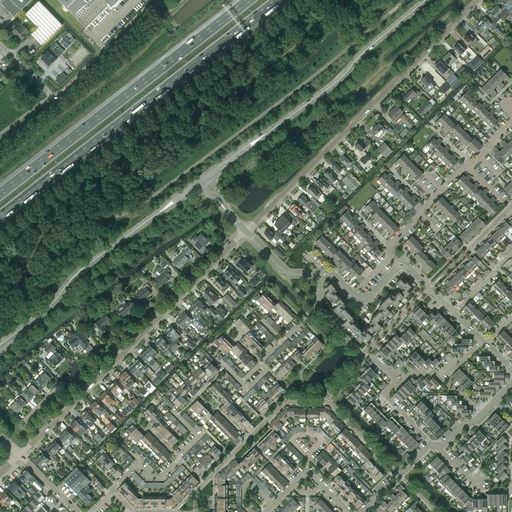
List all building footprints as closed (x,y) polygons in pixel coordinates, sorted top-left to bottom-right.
[(3,0),(0,3),(14,17),(31,0),(3,0)] [(58,0),(77,18),(86,28),(109,5),(112,7),(113,6),(115,7),(121,0),(58,0)] [(510,14),(511,12),(511,4),(507,0),(501,0),(501,1),(499,0),(497,2),(508,12),(510,14)] [(25,15),(38,28),(31,35),(41,45),(62,25),(39,1),(25,15)] [(504,20),(510,14),(508,12),(497,2),(495,4),(496,5),(493,9),(502,18),(504,20)] [(502,18),(493,9),(489,12),(488,11),(486,14),(496,24),(502,18)] [(482,19),(479,22),(485,28),(488,25),(488,24),(490,23),(485,18),(483,19),(482,19)] [(487,30),(485,28),(479,22),(476,25),(477,26),(475,28),(482,35),(487,30)] [(18,26),(12,32),(21,40),(27,35),(26,34),(29,31),(23,26),(20,29),(18,26)] [(504,33),(498,27),(495,30),(501,36),(504,33)] [(469,44),(475,38),(469,33),(463,38),(469,44)] [(498,43),(493,38),(487,43),(492,49),(498,43)] [(42,56),(40,58),(42,60),(49,67),(59,56),(58,55),(60,53),(61,54),(63,52),(64,51),(55,42),(50,48),(42,57),(42,56)] [(453,48),(460,55),(465,50),(458,43),(457,44),(456,44),(454,46),(454,47),(453,48)] [(479,54),(484,58),(493,50),(488,45),(479,54)] [(455,59),(448,52),(442,59),(449,65),(455,59)] [(470,62),(475,68),(482,61),(477,56),(470,62)] [(434,66),(443,75),(448,69),(440,61),(434,66)] [(456,72),(460,77),(466,71),(462,66),(456,72)] [(508,80),(510,79),(501,69),(497,73),(503,80),(505,77),(508,80)] [(501,82),(503,80),(497,73),(493,77),(502,86),(504,85),(501,82)] [(446,81),(452,87),(459,80),(453,74),(446,81)] [(436,86),(432,82),(426,75),(421,80),(427,87),(423,90),(427,94),(436,86)] [(500,88),(502,86),(493,77),(489,81),(495,87),(497,85),(500,88)] [(493,89),(495,87),(489,81),(485,85),(494,94),(496,92),(493,89)] [(439,89),(444,94),(451,87),(446,82),(439,89)] [(485,85),(481,89),(487,95),(490,93),(493,96),(494,94),(485,85)] [(415,92),(412,89),(403,98),(406,102),(413,95),(415,97),(419,93),(417,90),(415,92)] [(463,102),(469,96),(467,94),(470,91),(468,89),(459,99),(463,102)] [(467,107),(476,97),(475,96),(472,99),(469,96),(463,102),(467,107)] [(477,104),(475,102),(478,99),(476,97),(467,107),(471,111),(472,109),(477,104)] [(421,116),(427,110),(432,106),(428,101),(417,112),(421,116)] [(472,109),(476,113),(485,104),(484,102),(481,105),(478,103),(477,104),(472,109)] [(480,117),(486,110),(484,108),(487,105),(485,104),(476,113),(480,117)] [(388,115),(395,122),(397,122),(400,118),(410,128),(414,124),(404,114),(403,115),(401,113),(402,112),(397,106),(388,115)] [(483,121),(493,111),(491,110),(488,113),(486,110),(480,117),(483,121)] [(493,111),(483,121),(487,124),(493,118),(491,116),(494,113),(493,111)] [(439,122),(441,124),(448,118),(444,114),(434,123),(436,125),(439,122)] [(493,118),(487,124),(491,128),(501,119),(499,117),(496,120),(493,118)] [(441,130),(442,131),(452,122),(448,118),(441,124),(444,127),(441,130)] [(450,131),(455,126),(452,122),(442,131),(444,133),(447,130),(449,132),(451,131),(450,131)] [(385,130),(382,127),(379,123),(376,126),(375,125),(372,129),(372,130),(373,130),(371,131),(371,133),(374,136),(376,134),(381,129),(383,132),(385,130)] [(452,138),(461,129),(457,124),(455,126),(450,131),(451,131),(453,133),(450,136),(452,138)] [(456,136),(458,138),(464,132),(461,129),(452,138),(453,139),(456,136)] [(457,144),(459,145),(468,136),(464,132),(458,138),(460,141),(457,144)] [(467,145),(472,140),(468,136),(459,145),(461,147),(464,144),(466,146),(467,145)] [(433,139),(429,143),(427,145),(431,149),(440,140),(438,138),(435,141),(433,139)] [(468,152),(477,143),(473,138),(472,140),(467,145),(469,147),(466,150),(468,152)] [(357,143),(355,146),(357,148),(356,149),(361,153),(367,147),(360,140),(360,141),(359,141),(357,142),(357,143)] [(442,141),(440,140),(431,149),(435,153),(441,147),(439,144),(442,141)] [(511,152),(511,151),(511,144),(509,142),(507,144),(504,141),(503,143),(511,152)] [(392,151),(384,143),(377,150),(385,158),(392,151)] [(475,153),(481,146),(477,143),(468,152),(470,153),(473,150),(475,153)] [(504,147),(502,150),(508,156),(511,152),(503,143),(501,144),(504,147)] [(443,149),(441,147),(435,153),(438,157),(448,147),(446,146),(443,149)] [(438,157),(442,161),(449,154),(446,152),(449,149),(448,147),(438,157)] [(504,160),(508,156),(502,150),(499,152),(497,149),(495,150),(504,160)] [(500,164),(504,160),(495,150),(493,152),(496,155),(494,157),(500,164)] [(367,167),(371,164),(368,161),(370,159),(366,154),(360,160),(367,167)] [(442,161),(446,164),(455,155),(454,154),(451,156),(449,154),(442,161)] [(353,164),(352,163),(351,163),(343,155),(339,160),(347,168),(349,165),(351,167),(352,166),(359,173),(362,170),(355,163),(353,164)] [(398,163),(401,165),(407,159),(403,155),(394,164),(395,166),(398,163)] [(457,157),(455,155),(446,164),(450,168),(456,162),(454,160),(457,157)] [(400,170),(401,172),(411,162),(407,159),(401,165),(403,167),(400,170)] [(406,170),(408,173),(415,166),(411,162),(401,172),(403,173),(406,170)] [(343,170),(336,163),(331,167),(338,174),(343,170)] [(407,178),(409,179),(418,170),(415,166),(408,173),(410,175),(407,178)] [(414,178),(416,180),(422,174),(418,170),(409,179),(411,181),(414,178)] [(324,174),(324,175),(332,183),(336,179),(328,171),(326,172),(325,172),(324,173),(324,174)] [(378,180),(382,184),(391,175),(389,173),(386,176),(384,174),(378,180)] [(348,174),(341,181),(351,190),(355,186),(356,188),(359,185),(348,174)] [(393,176),(391,175),(382,184),(385,188),(392,181),(390,179),(393,176)] [(463,175),(456,182),(460,185),(469,176),(468,175),(465,178),(463,175)] [(464,190),(471,183),(468,181),(471,178),(469,176),(460,185),(464,190)] [(332,187),(328,182),(326,184),(320,178),(318,180),(317,180),(315,182),(315,183),(321,189),(324,186),(328,191),(332,187)] [(338,184),(347,193),(351,190),(341,181),(338,184)] [(385,188),(389,191),(399,182),(397,181),(394,184),(392,181),(385,188)] [(389,191),(393,195),(401,188),(399,189),(397,187),(400,184),(399,182),(389,191)] [(468,193),(477,184),(476,182),(473,185),(471,183),(464,190),(468,193)] [(478,191),(476,189),(479,186),(477,184),(468,193),(472,197),(473,196),(478,191)] [(511,190),(507,185),(503,189),(510,196),(511,193),(511,190)] [(322,194),(317,189),(316,191),(311,186),(309,188),(308,188),(307,189),(307,190),(307,191),(313,197),(316,194),(317,195),(319,197),(322,194)] [(408,189),(406,187),(403,190),(401,188),(393,195),(395,194),(398,198),(408,189)] [(398,198),(402,202),(408,195),(406,193),(409,190),(408,189),(398,198)] [(473,196),(477,200),(486,190),(485,189),(482,192),(479,189),(478,191),(473,196)] [(477,200),(481,204),(487,197),(485,195),(488,192),(486,190),(477,200)] [(318,208),(316,206),(311,201),(309,202),(302,195),(300,197),(299,197),(297,199),(298,199),(297,200),(303,206),(306,203),(309,206),(308,207),(313,213),(318,208)] [(402,202),(406,205),(415,196),(414,195),(411,198),(408,195),(402,202)] [(336,201),(331,196),(328,199),(334,204),(336,201)] [(417,198),(415,196),(406,205),(410,210),(416,203),(414,201),(417,198)] [(487,197),(481,204),(485,207),(494,198),(492,196),(489,199),(487,197)] [(441,197),(434,203),(437,206),(434,209),(435,210),(445,201),(441,197)] [(310,200),(311,201),(316,206),(318,203),(312,198),(310,200)] [(494,198),(485,207),(489,211),(495,205),(493,203),(496,200),(494,198)] [(371,201),(365,207),(365,208),(367,210),(364,213),(366,215),(375,205),(371,201)] [(440,209),(442,211),(448,205),(445,201),(435,210),(437,212),(440,209)] [(302,212),(300,210),(294,203),(292,205),(291,205),(290,207),(289,208),(298,217),(298,216),(302,212)] [(495,205),(489,211),(492,215),(502,206),(500,204),(497,207),(495,205)] [(370,213),(373,216),(379,209),(375,205),(366,215),(367,216),(370,213)] [(441,216),(443,218),(452,209),(448,205),(442,211),(444,213),(441,216)] [(344,222),(350,215),(348,213),(351,210),(349,208),(340,218),(344,222)] [(372,221),(373,222),(383,213),(379,209),(373,216),(375,218),(372,221)] [(448,217),(450,219),(456,212),(452,209),(443,218),(445,220),(448,217)] [(460,216),(456,212),(450,219),(452,221),(449,224),(451,226),(460,216)] [(387,217),(383,213),(373,222),(375,224),(378,221),(380,223),(387,217)] [(293,219),(290,222),(283,215),(282,217),(281,216),(279,218),(279,219),(279,220),(283,225),(287,228),(291,223),(294,226),(297,223),(293,219)] [(348,226),(357,216),(355,215),(352,218),(350,215),(344,222),(348,226)] [(304,227),(306,225),(297,216),(295,218),(304,227)] [(358,223),(355,221),(358,218),(357,216),(348,226),(351,229),(356,224),(357,225),(358,223)] [(379,228),(381,230),(390,221),(387,217),(380,223),(382,225),(379,228)] [(485,227),(486,225),(478,217),(474,221),(480,228),(483,225),(485,227)] [(285,235),(282,232),(287,228),(283,225),(279,220),(274,224),(276,227),(278,229),(279,229),(275,233),(281,239),(285,235)] [(508,232),(511,228),(508,224),(504,220),(502,222),(504,223),(502,226),(508,232)] [(386,229),(388,231),(394,224),(390,221),(381,230),(383,232),(386,229)] [(478,230),(480,228),(474,221),(470,225),(478,233),(479,232),(478,230)] [(350,231),(354,235),(363,226),(362,224),(359,227),(357,225),(356,224),(351,229),(350,231)] [(387,236),(389,238),(398,228),(394,224),(388,231),(390,233),(387,236)] [(477,234),(478,233),(470,225),(466,229),(473,235),(475,233),(477,234)] [(358,239),(364,232),(362,230),(365,227),(363,226),(354,235),(358,239)] [(504,236),(508,232),(502,226),(499,228),(498,226),(496,228),(504,236)] [(501,240),(504,236),(496,228),(495,229),(497,231),(494,233),(501,240)] [(280,239),(274,233),(273,234),(268,229),(266,231),(265,231),(264,232),(264,233),(264,234),(271,241),(274,238),(277,241),(280,239)] [(466,229),(463,233),(470,241),(472,239),(470,238),(473,235),(466,229)] [(362,242),(371,233),(369,231),(366,234),(364,232),(358,239),(362,242)] [(372,240),(370,238),(373,235),(371,233),(362,242),(365,246),(370,241),(371,241),(372,240)] [(469,242),(470,241),(463,233),(459,237),(465,243),(468,240),(469,242)] [(497,243),(501,240),(494,233),(492,236),(490,234),(489,235),(497,243)] [(203,245),(204,246),(209,241),(206,238),(205,239),(201,234),(197,237),(195,236),(189,242),(195,247),(197,244),(200,248),(203,245)] [(493,247),(497,243),(489,235),(487,237),(489,239),(487,241),(493,247)] [(315,247),(316,249),(325,240),(321,236),(315,242),(317,245),(315,247)] [(411,236),(403,244),(405,245),(406,244),(409,246),(415,240),(411,236)] [(455,237),(451,241),(459,249),(460,247),(459,246),(462,243),(455,237)] [(323,250),(329,243),(325,240),(316,249),(318,251),(321,248),(323,250)] [(364,247),(368,251),(377,242),(376,240),(373,243),(371,241),(370,241),(365,246),(364,247)] [(411,252),(419,244),(415,240),(409,246),(411,249),(410,251),(411,252)] [(458,250),(459,249),(451,241),(447,245),(454,251),(456,248),(458,250)] [(489,251),(493,247),(487,241),(484,243),(482,242),(481,243),(489,251)] [(372,255),(378,249),(376,247),(379,244),(377,242),(368,251),(372,255)] [(324,257),(333,247),(329,243),(323,250),(325,252),(322,255),(324,257)] [(485,255),(489,251),(481,243),(480,244),(481,246),(479,249),(485,255)] [(419,244),(411,252),(412,253),(414,252),(416,254),(417,254),(420,251),(423,248),(419,244)] [(182,253),(172,263),(178,268),(188,258),(186,257),(192,251),(186,245),(183,248),(184,249),(181,252),(182,253)] [(447,245),(444,248),(451,256),(453,255),(451,253),(454,251),(447,245)] [(273,250),(281,258),(286,254),(278,246),(273,250)] [(337,252),(337,251),(333,247),(324,257),(325,258),(328,255),(331,258),(332,256),(332,257),(337,252)] [(376,259),(385,250),(383,248),(380,251),(378,249),(372,255),(376,259)] [(449,256),(450,258),(451,256),(444,248),(440,252),(446,259),(449,256)] [(485,255),(479,249),(477,251),(475,249),(473,251),(481,259),(485,255)] [(333,263),(342,254),(338,250),(337,251),(337,252),(332,257),(334,259),(331,262),(333,263)] [(416,262),(424,254),(420,251),(417,254),(416,254),(414,257),(416,259),(415,261),(416,262)] [(340,264),(346,258),(342,254),(333,263),(335,265),(338,262),(340,264)] [(421,264),(428,258),(424,254),(416,262),(417,263),(419,262),(421,264)] [(469,258),(477,266),(481,262),(475,256),(472,259),(470,257),(469,258)] [(241,260),(240,258),(234,263),(236,265),(244,274),(252,266),(245,259),(243,262),(241,260)] [(346,258),(340,264),(342,266),(339,269),(340,271),(350,262),(346,258)] [(428,258),(421,264),(424,267),(422,269),(424,270),(432,262),(428,258)] [(473,270),(477,266),(469,258),(467,260),(469,261),(467,264),(473,270)] [(161,263),(160,264),(160,265),(161,266),(157,271),(161,275),(155,280),(160,286),(170,276),(169,274),(171,271),(167,267),(169,264),(164,259),(161,263)] [(350,262),(340,271),(342,273),(345,270),(347,272),(349,271),(349,270),(354,265),(353,265),(354,265),(353,264),(353,265),(350,262)] [(429,272),(436,266),(432,262),(424,270),(425,271),(427,270),(429,272)] [(360,268),(360,267),(356,263),(354,265),(353,265),(354,265),(349,270),(349,271),(351,273),(348,276),(349,277),(351,279),(354,276),(356,278),(357,278),(358,277),(360,274),(362,272),(363,272),(359,269),(360,268)] [(469,274),(473,270),(467,264),(464,266),(463,264),(461,266),(469,274)] [(465,278),(469,274),(461,266),(460,267),(462,269),(459,271),(465,278)] [(235,278),(238,281),(240,278),(230,268),(229,269),(227,269),(226,270),(226,272),(224,273),(232,281),(235,278)] [(462,282),(465,278),(459,271),(457,274),(455,272),(453,273),(462,282)] [(458,285),(462,282),(453,273),(452,275),(454,277),(451,279),(458,285)] [(256,275),(248,283),(253,288),(260,280),(256,275)] [(367,331),(363,336),(361,333),(362,332),(353,322),(351,324),(349,322),(353,317),(344,308),(343,309),(340,306),(345,302),(335,293),(333,295),(331,292),(336,288),(331,283),(324,289),(327,292),(324,295),(336,307),(333,309),(345,321),(342,324),(360,343),(363,340),(366,343),(382,327),(379,324),(390,312),(388,309),(393,304),(396,307),(411,292),(409,289),(411,286),(402,277),(396,283),(400,288),(402,286),(405,289),(400,293),(399,291),(394,296),(395,298),(393,300),(389,296),(379,305),(384,310),(381,312),(380,310),(370,320),(375,324),(372,327),(371,325),(366,330),(367,331)] [(230,286),(227,282),(225,284),(219,278),(217,281),(216,281),(215,282),(215,283),(214,283),(222,291),(222,292),(224,292),(230,286)] [(454,289),(458,285),(451,279),(449,281),(447,280),(444,282),(446,284),(443,287),(450,294),(454,290),(454,289)] [(496,290),(504,282),(503,280),(501,282),(499,280),(492,286),(496,290)] [(496,290),(500,294),(506,287),(504,285),(506,283),(504,282),(496,290)] [(151,294),(148,291),(151,288),(147,283),(143,286),(144,288),(136,295),(141,302),(151,294)] [(237,291),(243,297),(247,293),(241,287),(237,291)] [(509,290),(506,287),(500,294),(504,298),(511,289),(511,288),(509,290)] [(217,299),(218,298),(209,289),(203,294),(208,299),(206,301),(211,305),(213,303),(214,305),(219,300),(217,299)] [(234,303),(225,292),(221,296),(230,306),(234,303)] [(257,300),(261,304),(268,297),(264,293),(261,296),(258,294),(254,298),(257,300)] [(116,311),(121,318),(131,310),(123,301),(126,299),(122,294),(117,298),(123,305),(116,311)] [(261,304),(264,308),(272,301),(268,297),(261,304)] [(193,303),(195,304),(202,311),(206,307),(198,299),(197,301),(196,300),(193,303)] [(268,312),(273,308),(276,305),(275,305),(272,301),(264,308),(268,312)] [(283,305),(282,303),(280,301),(275,305),(276,305),(273,308),(276,312),(283,305)] [(465,314),(473,306),(469,302),(463,308),(466,311),(464,312),(465,314)] [(200,315),(203,312),(202,311),(195,304),(193,303),(191,306),(190,308),(195,313),(192,316),(194,318),(202,325),(205,322),(200,315)] [(420,308),(418,306),(410,313),(414,317),(425,306),(423,304),(420,308)] [(288,308),(285,306),(283,305),(276,312),(280,316),(288,308)] [(207,310),(214,317),(218,313),(211,306),(207,310)] [(216,311),(223,318),(227,313),(220,306),(216,311)] [(423,311),(426,307),(425,306),(414,317),(417,320),(425,313),(423,311)] [(468,313),(471,316),(477,310),(473,306),(465,314),(467,315),(468,313)] [(291,313),(289,311),(290,311),(288,308),(280,316),(284,319),(291,313)] [(471,320),(473,322),(481,313),(477,310),(471,316),(473,318),(471,320)] [(424,320),(432,313),(430,311),(427,314),(425,313),(417,320),(421,324),(424,320)] [(438,313),(438,312),(437,311),(433,314),(432,313),(424,320),(427,324),(431,320),(438,313)] [(434,324),(445,313),(444,311),(440,314),(438,313),(431,320),(434,324)] [(192,319),(191,319),(185,313),(182,315),(182,314),(180,316),(186,323),(189,325),(187,327),(189,329),(191,327),(189,325),(191,323),(198,330),(202,326),(202,325),(194,318),(192,320),(192,319)] [(295,316),(293,314),(291,313),(284,319),(288,323),(295,316)] [(434,324),(437,327),(445,319),(443,318),(447,314),(445,313),(434,324)] [(485,317),(481,313),(473,322),(474,323),(476,321),(479,324),(480,322),(485,317)] [(481,326),(482,327),(490,319),(486,315),(485,317),(480,322),(483,324),(481,326)] [(107,329),(104,326),(110,321),(106,316),(100,321),(99,320),(92,326),(99,335),(107,329)] [(186,323),(180,316),(177,319),(178,319),(176,321),(182,328),(186,323)] [(234,323),(238,327),(245,320),(241,316),(234,323)] [(452,319),(450,318),(447,321),(445,319),(437,327),(441,330),(452,319)] [(450,324),(454,321),(452,319),(441,330),(444,334),(452,326),(450,324)] [(490,319),(482,327),(484,329),(486,327),(488,330),(494,323),(490,319)] [(249,324),(245,320),(238,327),(241,331),(249,324)] [(241,331),(245,335),(248,332),(250,330),(253,328),(249,324),(241,331)] [(181,335),(177,330),(176,331),(171,325),(168,328),(177,338),(180,336),(181,335)] [(444,334),(448,337),(459,326),(457,325),(454,328),(452,326),(444,334)] [(407,330),(404,326),(402,328),(413,339),(417,335),(409,328),(407,330)] [(179,340),(177,338),(168,328),(164,332),(173,341),(171,343),(176,347),(178,345),(177,343),(179,341),(179,340)] [(410,342),(413,339),(402,328),(401,329),(404,333),(402,335),(410,342)] [(55,334),(58,338),(64,333),(61,330),(55,334)] [(245,343),(252,336),(254,334),(250,330),(248,332),(245,335),(241,339),(243,342),(244,341),(245,343)] [(401,336),(397,333),(394,330),(392,331),(403,342),(406,346),(410,342),(402,335),(401,336)] [(499,343),(507,334),(503,330),(497,337),(499,339),(497,341),(499,343)] [(73,335),(75,337),(68,342),(73,349),(76,346),(79,350),(82,347),(83,348),(88,344),(78,331),(73,335)] [(392,331),(391,333),(394,336),(392,338),(400,346),(403,342),(392,331)] [(511,338),(507,334),(499,343),(500,344),(502,342),(504,345),(511,338)] [(216,348),(218,346),(218,347),(226,339),(222,335),(215,342),(214,342),(212,344),(216,348)] [(256,340),(257,338),(254,335),(252,336),(245,343),(247,344),(246,345),(249,347),(256,340)] [(166,345),(165,343),(166,342),(160,336),(157,339),(168,350),(170,352),(173,349),(173,350),(176,347),(171,343),(169,345),(169,344),(167,344),(166,345)] [(320,349),(324,345),(315,336),(311,340),(312,342),(320,349)] [(387,336),(385,338),(396,349),(400,346),(392,338),(390,340),(387,336)] [(393,353),(396,349),(385,338),(384,340),(387,343),(385,345),(393,353)] [(170,352),(168,350),(157,339),(154,342),(159,347),(158,348),(163,354),(166,356),(170,352)] [(193,348),(195,346),(189,339),(186,342),(193,348)] [(218,347),(222,350),(229,343),(226,339),(218,347)] [(252,349),(253,350),(260,344),(256,340),(249,347),(251,349),(252,349)] [(316,353),(320,349),(312,342),(309,346),(316,353)] [(57,351),(55,350),(56,349),(51,343),(44,350),(49,354),(51,352),(52,353),(53,354),(48,360),(55,367),(63,358),(57,351)] [(233,347),(229,343),(222,350),(226,354),(230,350),(233,347)] [(241,347),(240,346),(240,345),(237,343),(233,347),(230,350),(234,354),(241,347)] [(384,347),(380,343),(379,345),(390,356),(393,353),(385,345),(384,347)] [(254,352),(257,355),(264,348),(260,344),(253,350),(255,352),(254,352)] [(386,359),(390,356),(379,345),(377,346),(380,350),(378,352),(386,359)] [(150,346),(145,351),(150,356),(155,350),(150,346)] [(312,357),(316,353),(309,346),(305,349),(312,357)] [(245,351),(243,348),(243,349),(241,347),(234,354),(238,358),(245,351)] [(297,349),(293,353),(300,360),(304,356),(301,353),(297,349)] [(305,349),(301,353),(304,356),(308,361),(312,357),(305,349)] [(150,356),(145,351),(140,356),(145,361),(146,359),(149,362),(152,358),(150,356)] [(249,355),(247,353),(248,353),(245,351),(238,358),(242,362),(249,355)] [(411,362),(419,355),(415,351),(405,362),(406,363),(410,360),(411,362)] [(293,353),(289,357),(296,364),(300,360),(293,353)] [(253,358),(250,356),(249,355),(242,362),(246,365),(253,358)] [(413,364),(410,367),(411,369),(422,358),(419,355),(411,362),(413,364)] [(292,368),(296,364),(289,357),(285,361),(292,368)] [(255,361),(253,358),(246,365),(250,369),(256,362),(255,361)] [(418,369),(425,362),(425,361),(422,358),(411,369),(413,370),(416,367),(418,369)] [(432,362),(432,361),(429,358),(425,361),(425,362),(418,369),(420,370),(423,367),(425,369),(432,362)] [(432,369),(439,362),(436,358),(432,361),(432,362),(425,369),(427,370),(430,367),(432,369)] [(135,360),(132,363),(139,370),(143,366),(142,365),(142,364),(138,360),(136,361),(135,360)] [(288,372),(292,368),(285,361),(281,364),(288,372)] [(216,373),(218,371),(210,362),(206,366),(208,367),(207,367),(214,374),(216,373)] [(139,370),(132,363),(129,367),(130,367),(128,369),(133,374),(134,373),(134,374),(139,370)] [(171,363),(165,370),(167,373),(174,366),(171,363)] [(281,364),(277,368),(285,375),(288,372),(281,364)] [(377,374),(369,367),(367,369),(364,365),(362,367),(373,378),(377,374)] [(202,378),(206,374),(203,371),(204,371),(199,367),(195,371),(202,378)] [(213,376),(214,374),(207,367),(204,371),(203,371),(206,374),(209,377),(211,379),(213,376)] [(373,378),(362,367),(361,368),(364,372),(362,374),(370,381),(373,378)] [(285,375),(277,368),(273,372),(281,379),(285,375)] [(52,380),(54,377),(46,369),(40,375),(47,383),(51,379),(52,380)] [(166,374),(161,369),(156,374),(161,379),(166,374)] [(462,372),(459,369),(452,376),(454,378),(450,381),(452,383),(462,372)] [(122,374),(133,385),(135,382),(133,380),(133,381),(130,378),(131,377),(125,371),(122,374)] [(199,382),(202,378),(195,371),(191,375),(199,382)] [(362,374),(361,375),(357,372),(356,374),(368,386),(371,383),(370,381),(362,374)] [(452,383),(453,384),(457,381),(459,383),(466,375),(462,372),(452,383)] [(128,390),(133,385),(122,374),(118,377),(121,379),(119,381),(128,390)] [(361,382),(359,384),(366,391),(370,388),(368,386),(356,374),(354,375),(361,382)] [(43,387),(47,383),(40,375),(34,382),(42,390),(44,387),(43,387)] [(195,386),(199,382),(191,375),(188,379),(195,386)] [(460,385),(457,388),(459,390),(469,379),(466,375),(459,383),(460,385)] [(422,388),(426,385),(419,377),(417,379),(413,376),(412,377),(419,385),(422,388)] [(429,388),(433,385),(425,377),(424,379),(420,376),(419,377),(426,385),(429,388)] [(427,376),(425,377),(433,385),(436,388),(439,385),(432,377),(430,379),(427,376)] [(416,388),(419,385),(412,377),(408,381),(416,388)] [(188,379),(184,382),(191,390),(195,386),(188,379)] [(465,390),(467,389),(473,382),(469,379),(459,390),(460,391),(464,388),(465,390)] [(412,391),(416,388),(408,381),(408,380),(404,384),(412,391)] [(156,388),(155,388),(149,381),(147,383),(144,386),(149,391),(150,392),(151,393),(156,388)] [(209,388),(213,392),(220,385),(216,381),(209,388)] [(39,392),(42,390),(34,382),(27,388),(35,395),(39,391),(39,392)] [(123,390),(114,382),(111,385),(120,393),(123,390)] [(191,390),(184,382),(180,386),(187,393),(188,392),(191,395),(194,392),(191,390)] [(273,386),(280,394),(284,390),(277,382),(273,386)] [(363,394),(366,391),(359,384),(357,386),(354,382),(352,384),(363,394)] [(354,389),(352,391),(359,398),(363,394),(352,384),(351,385),(354,389)] [(409,395),(412,391),(404,384),(401,387),(409,395)] [(120,393),(111,385),(108,388),(117,396),(120,393)] [(213,392),(217,396),(224,389),(220,385),(213,392)] [(176,390),(180,394),(183,397),(186,400),(188,397),(186,395),(187,393),(180,386),(176,390)] [(273,386),(269,390),(277,397),(280,394),(273,386)] [(401,387),(398,390),(405,398),(409,395),(401,387)] [(31,399),(35,395),(27,388),(21,394),(29,402),(32,400),(31,399)] [(217,396),(221,400),(228,393),(224,389),(217,396)] [(345,391),(356,401),(359,398),(352,391),(350,392),(347,389),(345,391)] [(269,390),(266,394),(273,401),(277,397),(269,390)] [(405,398),(398,390),(394,394),(402,402),(405,398)] [(113,405),(116,402),(105,391),(102,394),(113,405)] [(345,397),(352,404),(353,405),(356,401),(345,391),(344,392),(347,396),(345,397)] [(232,397),(228,393),(221,400),(225,404),(228,401),(232,397)] [(29,402),(21,394),(15,400),(22,407),(26,403),(27,404),(29,402)] [(110,405),(111,406),(113,405),(102,394),(99,397),(107,406),(108,405),(109,406),(110,405)] [(186,400),(183,397),(180,394),(176,398),(183,405),(185,403),(185,404),(188,401),(186,400)] [(266,394),(262,398),(269,405),(273,401),(266,394)] [(129,403),(130,403),(134,407),(135,408),(140,402),(135,397),(132,400),(130,399),(128,401),(130,402),(129,403)] [(182,406),(183,405),(176,398),(172,402),(180,409),(182,407),(182,406)] [(262,398),(258,402),(265,409),(269,405),(262,398)] [(18,411),(22,407),(15,400),(9,406),(17,414),(19,412),(18,411)] [(194,411),(201,404),(197,400),(190,407),(194,411)] [(95,401),(92,404),(102,414),(107,419),(111,415),(106,410),(105,411),(95,401)] [(225,411),(232,405),(228,401),(225,404),(220,408),(223,410),(225,411)] [(371,403),(368,406),(364,410),(367,413),(378,403),(377,401),(373,405),(371,403)] [(421,401),(414,408),(416,410),(412,414),(414,415),(424,405),(421,401)] [(261,413),(265,409),(258,402),(254,406),(261,413)] [(134,410),(132,408),(134,407),(130,403),(129,404),(125,408),(129,412),(130,413),(134,410)] [(380,404),(378,403),(367,413),(371,417),(378,410),(376,408),(380,404)] [(102,414),(92,404),(89,407),(95,413),(98,415),(99,414),(100,416),(102,414)] [(205,408),(201,404),(194,411),(198,415),(205,408)] [(148,416),(156,409),(152,405),(144,412),(148,416)] [(228,416),(235,408),(232,405),(225,411),(226,413),(228,416)] [(419,413),(421,415),(428,408),(424,405),(414,415),(415,417),(419,413)] [(286,420),(289,416),(285,406),(283,409),(285,410),(284,411),(283,411),(280,414),(286,420)] [(288,409),(288,408),(288,406),(285,406),(289,416),(294,416),(294,408),(290,408),(290,409),(288,409)] [(318,417),(319,417),(323,417),(328,407),(325,407),(325,409),(323,409),(323,408),(319,408),(318,417)] [(328,410),(329,409),(330,409),(328,407),(323,417),(327,420),(333,414),(329,411),(328,410)] [(209,412),(205,408),(198,415),(202,419),(209,412)] [(233,419),(239,412),(235,408),(228,416),(230,418),(231,417),(233,419)] [(385,410),(383,408),(380,411),(378,410),(371,417),(374,420),(385,410)] [(431,411),(428,408),(421,415),(422,417),(416,424),(417,425),(428,415),(431,411)] [(159,413),(156,409),(148,416),(152,420),(159,413)] [(94,419),(91,416),(92,416),(85,410),(82,413),(93,424),(95,421),(95,420),(94,419)] [(374,420),(378,424),(385,416),(383,415),(386,411),(385,410),(374,420)] [(119,421),(123,418),(124,417),(119,411),(114,416),(119,421)] [(220,416),(219,414),(217,411),(213,416),(210,419),(214,422),(220,416)] [(378,424),(381,427),(384,424),(395,413),(393,411),(387,418),(385,416),(378,424)] [(206,423),(210,419),(213,416),(209,412),(202,419),(206,423)] [(236,423),(243,416),(239,412),(233,419),(234,420),(233,421),(236,423)] [(93,424),(82,413),(79,416),(85,422),(85,423),(87,425),(88,425),(90,427),(91,427),(93,424)] [(159,421),(163,417),(159,413),(152,420),(156,424),(159,421)] [(393,418),(397,415),(395,413),(384,424),(388,427),(395,420),(393,418)] [(499,416),(495,413),(487,420),(491,424),(499,416)] [(287,421),(286,420),(280,414),(278,416),(278,417),(277,418),(283,425),(287,421)] [(336,418),(335,417),(333,414),(327,420),(325,421),(329,425),(336,418)] [(424,425),(431,418),(428,415),(417,425),(419,427),(422,423),(424,425)] [(225,419),(222,417),(220,416),(214,422),(217,426),(225,419)] [(240,426),(247,420),(243,416),(236,423),(238,426),(239,425),(240,426)] [(494,427),(502,420),(499,416),(491,424),(494,427)] [(272,422),(279,429),(283,425),(277,418),(275,420),(275,419),(272,422)] [(340,422),(338,420),(336,418),(329,425),(333,429),(340,422)] [(402,420),(400,418),(397,422),(395,420),(388,427),(391,430),(402,420)] [(426,427),(422,431),(424,432),(435,422),(431,418),(424,425),(426,427)] [(228,423),(227,422),(227,421),(225,419),(217,426),(221,430),(228,423)] [(73,423),(83,433),(86,430),(76,420),(73,423)] [(249,433),(255,428),(247,420),(240,426),(242,428),(241,429),(246,433),(249,433)] [(400,425),(403,421),(402,420),(391,430),(395,434),(402,427),(400,425)] [(498,431),(505,423),(502,420),(494,427),(498,431)] [(163,425),(159,421),(156,424),(152,428),(154,431),(155,430),(156,431),(163,425)] [(107,426),(112,431),(115,427),(111,422),(107,426)] [(276,433),(279,429),(272,422),(270,424),(271,424),(269,426),(272,430),(273,430),(276,433)] [(344,426),(342,425),(343,424),(340,422),(333,429),(337,433),(344,426)] [(425,434),(429,430),(431,432),(438,425),(435,422),(424,432),(425,434)] [(80,436),(83,433),(73,423),(70,426),(76,432),(80,436)] [(232,427),(230,424),(229,425),(228,423),(221,430),(225,434),(232,427)] [(501,434),(506,430),(509,426),(505,423),(498,431),(501,434)] [(129,435),(136,428),(132,424),(125,431),(129,435)] [(157,433),(159,436),(167,429),(163,425),(156,431),(158,433),(157,433)] [(432,434),(429,437),(431,439),(441,428),(438,425),(431,432),(432,434)] [(236,431),(234,429),(235,429),(232,427),(225,434),(229,438),(236,431)] [(395,434),(398,437),(405,430),(402,427),(395,434)] [(140,432),(136,428),(129,435),(133,439),(140,432)] [(349,432),(347,430),(345,428),(338,435),(342,439),(349,432)] [(412,430),(410,428),(407,432),(405,430),(398,437),(401,441),(412,430)] [(438,439),(445,432),(441,428),(431,439),(432,440),(436,437),(438,439)] [(486,437),(485,436),(478,430),(476,432),(473,428),(471,430),(482,441),(486,437)] [(70,441),(71,442),(75,438),(66,429),(62,433),(70,441)] [(162,438),(164,439),(170,433),(167,429),(159,436),(162,438)] [(273,430),(272,430),(269,434),(276,441),(280,437),(276,433),(273,430)] [(410,435),(414,432),(412,430),(401,441),(405,444),(412,437),(410,435)] [(471,430),(470,432),(473,435),(471,437),(479,444),(482,441),(471,430)] [(97,434),(102,439),(105,436),(100,431),(97,434)] [(233,442),(240,435),(236,431),(229,438),(233,442)] [(144,436),(140,432),(133,439),(137,443),(141,439),(144,436)] [(152,436),(150,434),(151,434),(148,432),(144,436),(141,439),(145,443),(152,436)] [(353,436),(351,435),(352,434),(349,432),(342,439),(346,443),(353,436)] [(70,441),(62,433),(58,437),(64,443),(67,440),(69,441),(70,441)] [(167,444),(174,436),(170,433),(164,439),(165,441),(167,444)] [(269,434),(265,438),(272,445),(276,441),(269,434)] [(240,435),(233,442),(237,446),(242,440),(242,437),(240,435)] [(419,437),(417,435),(414,439),(412,437),(405,444),(408,447),(419,437)] [(470,439),(466,435),(465,437),(475,447),(479,444),(471,437),(470,439)] [(100,441),(95,436),(92,439),(97,444),(100,441)] [(156,439),(154,437),(153,437),(152,436),(145,443),(149,447),(156,439)] [(172,447),(178,440),(174,436),(167,444),(169,446),(170,445),(172,447)] [(357,440),(355,437),(354,438),(353,436),(346,443),(350,447),(357,440)] [(496,439),(494,442),(498,447),(506,440),(502,436),(498,441),(496,439)] [(417,442),(420,438),(419,437),(408,447),(412,451),(419,444),(417,442)] [(465,437),(463,438),(466,442),(465,444),(472,451),(475,447),(465,437)] [(268,449),(272,445),(265,438),(261,441),(268,449)] [(159,444),(158,442),(156,439),(149,447),(152,450),(159,444)] [(360,444),(359,442),(357,440),(350,447),(353,451),(360,444)] [(507,441),(506,440),(498,447),(495,450),(498,453),(506,446),(504,444),(507,441)] [(60,446),(56,441),(54,443),(53,442),(50,445),(57,452),(58,453),(61,450),(60,448),(61,448),(60,447),(60,446)] [(268,449),(261,441),(257,445),(264,453),(268,449)] [(468,454),(472,451),(465,444),(463,445),(459,442),(458,443),(468,454)] [(80,447),(86,453),(90,449),(84,443),(80,447)] [(461,454),(468,461),(472,457),(468,454),(458,443),(456,445),(463,452),(461,454)] [(163,447),(161,445),(159,444),(152,450),(156,454),(163,447)] [(365,447),(362,445),(360,444),(353,451),(357,455),(365,447)] [(55,455),(57,452),(50,445),(47,448),(48,449),(46,450),(51,455),(49,457),(56,464),(60,460),(54,455),(54,454),(55,455)] [(210,449),(218,456),(222,452),(214,445),(210,449)] [(507,448),(506,446),(498,453),(495,457),(498,460),(506,453),(504,451),(507,448)] [(167,451),(165,450),(166,449),(163,447),(156,454),(160,458),(167,451)] [(368,452),(367,450),(365,447),(357,455),(361,458),(368,452)] [(97,459),(101,463),(108,456),(105,453),(106,452),(102,448),(98,452),(101,455),(97,459)] [(250,452),(257,459),(261,455),(254,448),(250,452)] [(210,449),(207,453),(214,460),(218,456),(210,449)] [(64,453),(70,459),(73,456),(67,450),(64,453)] [(171,455),(169,452),(168,453),(167,451),(160,458),(164,462),(171,455)] [(319,462),(327,455),(323,451),(315,458),(319,462)] [(250,452),(246,456),(254,463),(257,459),(250,452)] [(372,455),(370,453),(368,452),(361,458),(365,462),(368,459),(368,460),(372,455)] [(468,461),(461,454),(459,456),(456,452),(454,454),(465,464),(468,461)] [(42,453),(38,457),(46,465),(47,464),(46,463),(47,463),(50,461),(42,453)] [(207,453),(203,456),(210,464),(214,460),(207,453)] [(276,464),(284,457),(280,453),(272,460),(276,464)] [(506,460),(504,458),(507,455),(506,453),(498,460),(495,464),(498,467),(506,460)] [(330,458),(327,455),(319,462),(323,466),(330,458)] [(101,463),(105,467),(112,460),(108,456),(101,463)] [(203,456),(199,460),(206,467),(210,464),(203,456)] [(246,456),(243,460),(250,467),(254,463),(246,456)] [(440,460),(437,456),(429,464),(432,468),(440,460)] [(45,466),(46,465),(38,457),(34,461),(42,468),(45,465),(45,466)] [(287,461),(284,457),(276,464),(280,468),(287,461)] [(334,462),(330,458),(323,466),(327,469),(334,462)] [(372,463),(368,460),(368,459),(365,462),(361,466),(365,470),(372,463)] [(105,467),(108,471),(116,464),(112,460),(105,467)] [(199,460),(195,464),(202,471),(206,467),(199,460)] [(239,464),(239,463),(235,460),(233,461),(230,463),(238,470),(242,467),(239,464)] [(243,460),(239,463),(239,464),(242,467),(246,471),(250,467),(243,460)] [(336,460),(327,469),(331,473),(338,466),(340,464),(336,460)] [(432,468),(436,471),(444,463),(440,460),(432,468)] [(495,470),(498,474),(506,467),(504,465),(507,461),(506,460),(498,467),(495,470)] [(291,465),(287,461),(280,468),(284,472),(291,465)] [(234,474),(238,470),(230,463),(228,465),(229,466),(227,468),(234,474)] [(376,467),(372,463),(365,470),(368,474),(376,467)] [(439,474),(446,467),(447,467),(444,463),(436,471),(439,474)] [(108,471),(112,475),(119,468),(116,464),(108,471)] [(202,471),(195,464),(191,468),(198,475),(202,471)] [(266,475),(273,468),(269,464),(262,471),(266,475)] [(291,465),(284,472),(288,476),(295,469),(291,465)] [(338,474),(342,470),(338,466),(331,473),(335,477),(338,474)] [(76,467),(63,480),(78,494),(84,488),(87,485),(91,482),(76,467)] [(368,474),(372,478),(379,471),(376,467),(368,474)] [(446,467),(439,474),(442,478),(450,470),(446,467)] [(504,472),(507,469),(507,468),(506,467),(498,474),(495,477),(499,481),(506,473),(504,472)] [(116,479),(123,472),(119,468),(112,475),(116,479)] [(228,477),(230,478),(234,474),(227,468),(226,469),(225,468),(223,471),(229,477),(228,477)] [(266,475),(269,479),(277,471),(273,468),(266,475)] [(36,479),(26,469),(22,473),(32,483),(36,479)] [(61,469),(57,473),(61,478),(66,474),(61,469)] [(448,475),(451,472),(450,470),(442,478),(439,481),(442,485),(450,477),(448,475)] [(225,480),(228,477),(229,477),(223,471),(220,474),(220,475),(219,476),(217,474),(215,476),(225,480)] [(269,479),(273,482),(280,475),(277,471),(269,479)] [(379,471),(372,478),(376,482),(383,475),(379,471)] [(34,484),(32,483),(22,473),(19,476),(25,482),(26,481),(30,486),(31,487),(33,485),(34,484)] [(335,485),(342,478),(338,474),(335,477),(330,481),(333,484),(333,483),(335,485)] [(197,483),(198,481),(192,475),(188,479),(195,486),(197,483)] [(273,482),(277,486),(284,479),(280,475),(273,482)] [(225,485),(225,480),(215,476),(215,479),(218,479),(218,480),(217,480),(217,485),(225,485)] [(336,486),(336,487),(338,489),(347,480),(343,476),(342,478),(335,485),(336,486)] [(457,477),(455,476),(452,479),(450,477),(442,485),(445,488),(457,477)] [(445,488),(449,492),(457,484),(455,482),(458,479),(457,477),(445,488)] [(43,487),(36,479),(32,483),(34,484),(40,490),(43,487)] [(192,488),(193,488),(195,486),(188,479),(184,482),(191,489),(192,488)] [(284,479),(277,486),(281,490),(288,483),(284,479)] [(340,492),(341,491),(343,492),(349,486),(351,484),(347,480),(338,489),(340,492)] [(26,494),(20,488),(21,487),(15,481),(11,484),(23,496),(26,494)] [(122,493),(124,491),(129,486),(125,482),(118,489),(120,490),(119,491),(122,493)] [(190,491),(189,491),(191,489),(184,482),(180,486),(187,493),(190,491)] [(463,484),(462,482),(458,486),(457,484),(449,492),(452,495),(463,484)] [(22,496),(23,496),(11,484),(8,487),(18,498),(19,496),(20,498),(22,496)] [(96,488),(100,492),(104,488),(100,484),(96,488)] [(462,489),(465,486),(463,484),(452,495),(456,499),(463,491),(462,489)] [(27,490),(33,496),(37,500),(42,494),(38,490),(38,491),(33,485),(31,487),(30,486),(28,489),(27,490)] [(78,494),(87,504),(93,498),(88,493),(91,490),(87,485),(84,488),(78,494)] [(397,494),(404,501),(408,497),(403,491),(405,489),(400,485),(397,489),(400,492),(397,494)] [(125,495),(126,496),(133,490),(129,486),(124,491),(122,493),(124,496),(125,495)] [(184,495),(185,496),(187,493),(180,486),(176,490),(183,497),(184,495)] [(343,495),(346,497),(353,490),(349,486),(343,492),(344,494),(343,495)] [(470,491),(469,489),(465,493),(463,491),(456,499),(459,502),(470,491)] [(135,495),(137,494),(133,490),(126,496),(127,498),(127,499),(129,501),(135,495)] [(181,498),(183,497),(176,490),(172,494),(173,495),(174,495),(179,501),(182,499),(181,498)] [(349,499),(350,500),(357,493),(353,490),(346,497),(348,499),(349,499)] [(1,495),(9,503),(10,502),(9,501),(11,499),(4,491),(1,495)] [(462,505),(464,504),(468,505),(471,498),(470,498),(468,496),(472,492),(470,491),(459,502),(462,505)] [(351,502),(353,505),(361,497),(357,493),(350,500),(352,502),(351,502)] [(400,505),(404,501),(397,494),(395,497),(392,494),(390,495),(400,505)] [(468,505),(472,507),(472,510),(477,510),(477,494),(475,494),(475,499),(472,499),(471,498),(468,505)] [(1,495),(0,495),(0,500),(3,503),(2,504),(6,509),(11,505),(9,503),(1,495)] [(134,509),(138,499),(135,495),(129,501),(132,504),(133,504),(134,505),(132,506),(134,509)] [(176,504),(179,501),(174,495),(173,495),(170,499),(174,509),(176,507),(175,505),(176,504)] [(391,500),(389,502),(396,509),(400,505),(390,495),(389,497),(391,500)] [(356,506),(358,508),(365,501),(361,497),(353,505),(356,507),(356,506)] [(34,498),(30,503),(35,508),(39,503),(34,498)] [(288,502),(296,509),(300,505),(304,505),(304,498),(296,498),(294,499),(293,498),(288,502)] [(318,509),(325,502),(320,498),(319,499),(317,498),(309,498),(309,505),(314,505),(318,509)] [(143,499),(138,499),(134,509),(137,509),(137,506),(139,506),(139,507),(143,507),(143,499)] [(174,509),(170,499),(165,499),(165,507),(170,507),(170,506),(171,506),(171,509),(174,509)] [(406,510),(407,511),(412,511),(417,508),(415,505),(418,502),(416,501),(406,510)] [(290,511),(292,511),(296,509),(288,502),(284,506),(290,511)] [(322,511),(329,506),(325,502),(318,509),(320,511),(322,511)] [(392,511),(396,509),(389,502),(387,505),(384,502),(380,505),(384,510),(386,508),(390,511),(392,511)] [(30,503),(24,508),(28,511),(30,511),(35,508),(30,503)]
